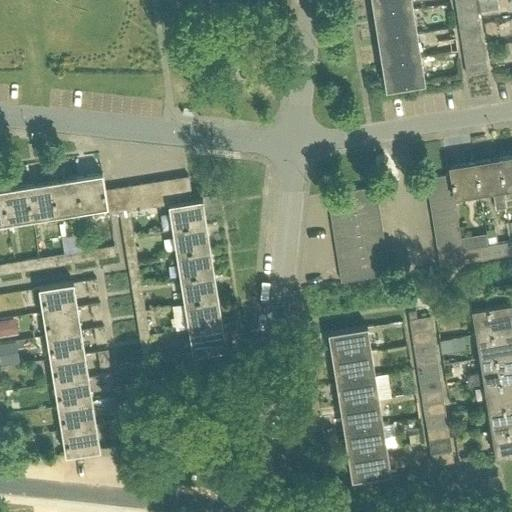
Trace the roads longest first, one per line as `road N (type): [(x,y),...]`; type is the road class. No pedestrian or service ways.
road 1 (unclassified): [(257,510),(297,140)]
road 2 (unclassified): [(0,118),(297,140)]
road 3 (residential): [(0,482),(257,510)]
road 4 (residential): [(297,140),(511,113)]
road 5 (unclassified): [(297,140),(312,0)]
